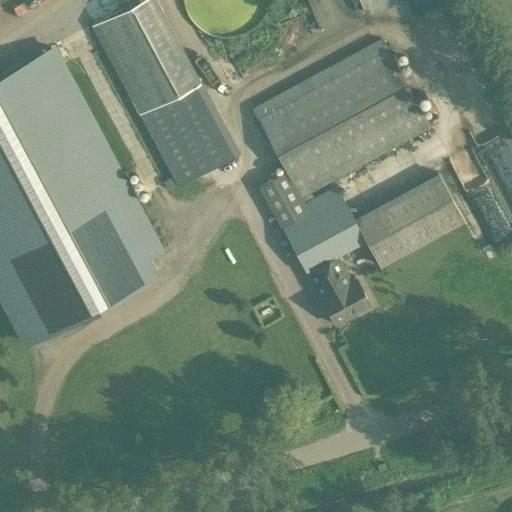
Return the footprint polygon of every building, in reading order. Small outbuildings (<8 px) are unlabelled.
[(139,0),(96,22),(178,183),(238,153),(160,0),(139,0)] [(214,35),(220,37),(225,38),(233,37),(240,36),(249,33),(256,27),(263,19),(268,11),(268,10),(270,2),(270,0),(184,0),(185,3),(186,11),(190,18),(195,23),(201,29),(207,33),(214,35)] [(230,50),(242,75),(281,56),(269,31),(230,50)] [(351,280),(338,255),(367,240),(381,264),(466,219),(442,172),(356,218),(338,185),(314,198),(310,192),(431,126),(382,37),(251,108),(285,170),(257,185),(280,227),(283,225),(322,297),(351,280)] [(158,248),(55,54),(39,63),(35,56),(0,74),(0,289),(28,342),(152,275),(143,257),(158,248)] [(497,240),(511,230),(511,138),(497,113),(472,128),(502,180),(511,173),(511,206),(508,209),(487,174),(466,187),(497,240)] [(356,278),(351,280),(322,297),(336,323),(370,305),(356,278)]
